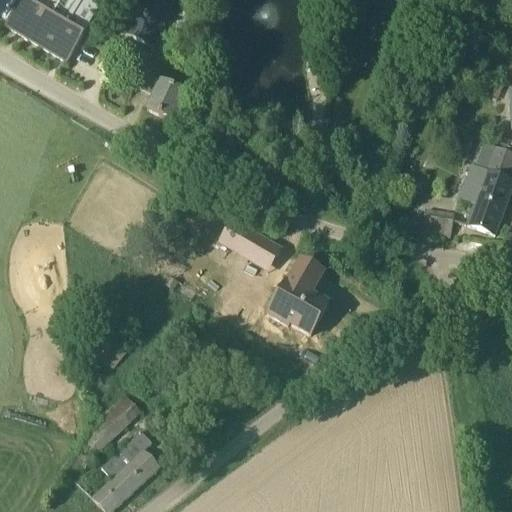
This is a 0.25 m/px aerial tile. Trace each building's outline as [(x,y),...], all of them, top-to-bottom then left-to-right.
[(66,65),(83,38),(103,0),(20,0),(20,1),(18,0),(0,0),(0,1),(0,22),(6,26),(4,28),(66,65)] [(141,0),(125,36),(152,48),(153,49),(174,0),(141,0)] [(171,125),(183,96),(138,77),(133,89),(153,98),(146,113),(171,125)] [(511,185),(509,185),(511,176),(511,138),(499,135),(495,150),(492,149),(485,173),(470,168),(459,203),(473,207),(466,229),(494,239),(511,189),(511,185)] [(449,240),(452,224),(453,216),(424,212),(420,236),(449,240)] [(284,284),(264,316),(285,329),(287,326),(308,338),(325,308),(308,298),(321,276),(298,263),(285,284),(284,284)] [(225,312),(247,326),(258,308),(236,295),(225,312)] [(89,351),(102,362),(114,347),(102,336),(89,351)] [(96,456),(139,416),(122,397),(99,419),(104,424),(84,443),(96,456)] [(92,501),(102,511),(114,511),(162,473),(145,456),(143,455),(151,447),(140,435),(100,472),(112,483),(92,501)]
